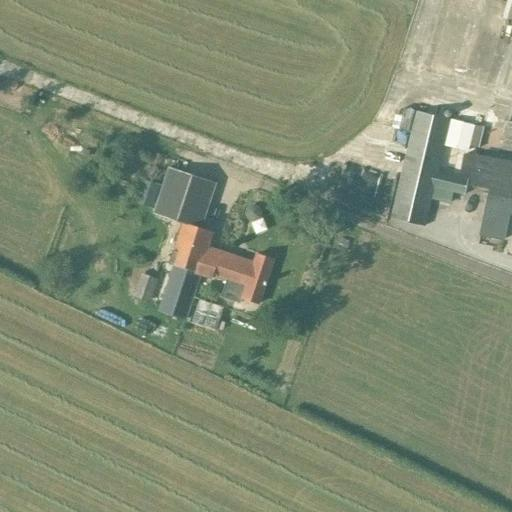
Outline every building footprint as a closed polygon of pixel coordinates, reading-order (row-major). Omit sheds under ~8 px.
[(468,151),(474,125),(450,119),(416,110),(391,217),(425,226),(434,188),(464,194),(467,178),(439,172),(445,145),(468,151)] [(511,214),(511,167),(495,165),(497,159),(476,155),(475,158),(463,155),(460,174),(472,177),(470,184),(489,188),(479,235),(504,240),(509,214),(511,214)] [(155,214),(183,222),(201,228),(216,183),(171,168),(155,214)] [(353,206),(373,209),(377,176),(357,174),(353,206)] [(201,228),(183,222),(169,265),(174,266),(159,312),(185,320),(200,272),(225,280),(220,297),(240,303),(242,297),(259,303),(272,261),(255,255),(253,262),(207,247),(212,232),(201,228)] [(157,280),(143,274),(136,297),(151,302),(157,280)]
